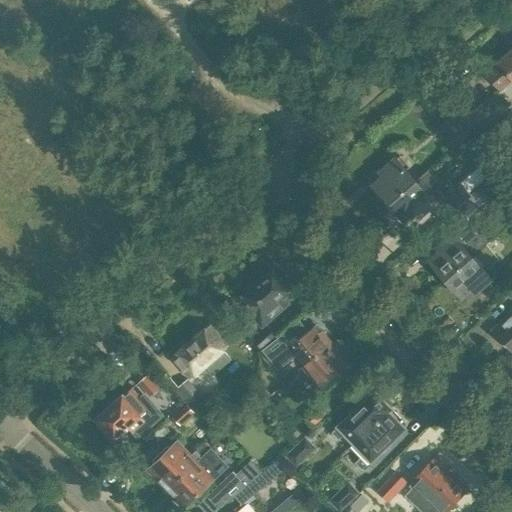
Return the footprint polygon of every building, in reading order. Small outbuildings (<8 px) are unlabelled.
[(511,49),(486,72),(502,91),(511,81),(511,49)] [(453,148),(472,131),(455,112),(436,129),(453,148)] [(497,149),(509,141),(497,125),(485,133),(497,149)] [(415,179),(405,169),(409,165),(400,155),(382,170),(381,170),(376,174),(380,179),(374,185),(389,202),(415,179)] [(478,168),(461,183),(463,185),(469,192),(478,184),(487,177),(478,168)] [(425,191),(415,179),(389,202),(405,221),(412,215),(416,220),(421,215),(421,214),(438,199),(429,188),(425,191)] [(449,198),(458,208),(472,195),(469,192),(463,185),(449,197),(449,198)] [(472,195),(458,208),(467,218),(490,197),(481,187),(472,195)] [(480,251),(488,244),(488,243),(488,241),(487,238),(486,236),(484,233),(481,232),(479,231),(477,231),(469,221),(440,246),(439,246),(433,250),(437,255),(431,261),(447,279),(480,251)] [(489,262),(480,251),(447,279),(462,297),(469,292),(473,296),(478,292),(478,291),(495,276),(489,269),(494,265),(491,261),(489,262)] [(509,283),(511,280),(511,262),(500,273),(509,283)] [(290,291),(272,271),(257,284),(255,281),(246,289),(249,292),(239,300),(252,314),(255,312),(264,322),(288,300),(284,295),(290,291)] [(511,351),(511,306),(511,307),(511,309),(491,331),(511,351)] [(213,375),(231,359),(223,349),(227,346),(209,326),(173,357),(191,377),(204,365),(213,375)] [(262,349),(277,335),(269,326),(254,340),(262,349)] [(319,333),(314,326),(290,345),(281,334),(262,349),(271,360),(283,351),(289,359),(295,353),(304,365),(332,343),(323,330),(319,333)] [(323,393),(349,372),(339,359),(343,356),(332,343),(304,365),(302,366),(323,393)] [(158,389),(146,375),(131,389),(131,388),(97,418),(104,426),(103,431),(108,437),(113,436),(115,438),(124,430),(125,432),(129,428),(134,433),(146,423),(131,406),(140,398),(147,392),(151,396),(158,389)] [(195,407),(204,400),(187,380),(173,391),(187,405),(190,402),(195,407)] [(378,394),(375,391),(332,433),(339,440),(345,434),(354,444),(391,408),(389,406),(392,403),(381,391),(378,394)] [(316,425),(332,410),(324,400),(307,415),(316,425)] [(181,425),(196,412),(189,404),(174,417),(181,425)] [(362,470),(405,429),(399,422),(402,419),(391,408),(354,444),(351,447),(361,457),(355,463),(362,470)] [(295,427),(290,432),(298,441),(303,436),(295,427)] [(297,466),(316,448),(306,438),(287,456),(297,466)] [(176,443),(150,468),(152,471),(151,474),(157,480),(160,479),(169,488),(196,463),(202,456),(210,449),(204,443),(197,450),(196,450),(190,457),(176,443)] [(196,463),(169,488),(175,495),(174,498),(179,504),(183,503),(186,506),(227,466),(216,454),(210,449),(202,456),(196,463)] [(243,504),(290,464),(282,455),(235,495),(243,504)] [(419,511),(445,511),(468,488),(436,458),(410,486),(411,488),(403,497),(419,511)] [(232,472),(198,504),(205,511),(214,511),(235,495),(246,486),(236,476),(232,472)] [(389,501),(406,482),(396,472),(379,491),(389,501)] [(340,511),(359,493),(349,483),(330,501),(340,511)] [(360,496),(350,506),(356,511),(357,511),(366,503),(360,496)] [(288,511),(296,505),(291,498),(281,507),(274,511),(288,511)]
